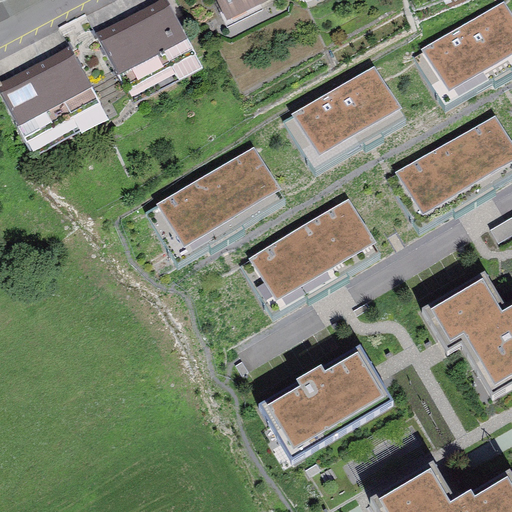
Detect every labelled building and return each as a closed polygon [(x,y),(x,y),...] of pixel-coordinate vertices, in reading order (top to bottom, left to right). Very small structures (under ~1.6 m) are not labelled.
[(164,0),(96,35),(127,95),(172,71),(180,86),(204,73),(165,0),(164,0)] [(214,0),(226,24),(276,0),(214,0)] [(511,64),(511,3),(511,2),(415,57),(442,105),(511,64)] [(0,94),(26,148),(101,110),(68,50),(0,84),(0,94)] [(409,118),(382,71),(286,126),(313,174),(409,118)] [(511,173),(511,159),(491,123),(395,178),(422,225),(511,173)] [(281,204),(254,156),(157,212),(184,259),(281,204)] [(373,253),(345,206),(249,261),(276,308),(373,253)] [(511,236),(511,220),(490,232),(497,245),(511,236)] [(511,380),(511,317),(508,320),(485,280),(421,317),(444,356),(461,346),(489,394),(511,380)] [(392,408),(365,361),(268,416),(296,463),(392,408)] [(511,511),(511,494),(508,488),(474,508),(470,502),(452,511),(450,511),(431,479),(376,511),(375,511),(511,511)]
